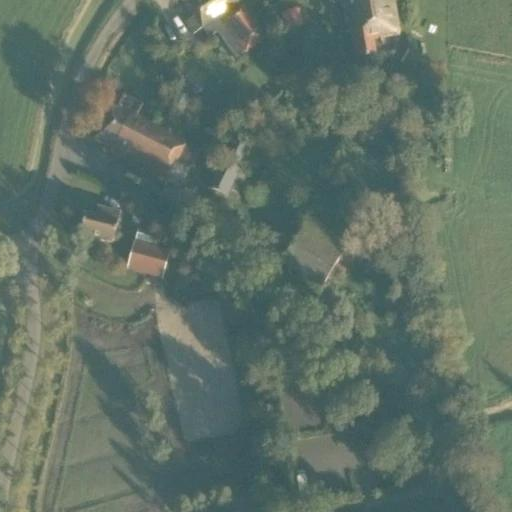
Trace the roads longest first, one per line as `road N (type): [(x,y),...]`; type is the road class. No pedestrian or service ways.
road 1 (unclassified): [(360,477),(280,346),(226,280),(127,192),(59,154)]
road 2 (unclassified): [(0,507),(32,353),(33,257)]
road 3 (unclassified): [(59,154),(94,55),(134,0)]
